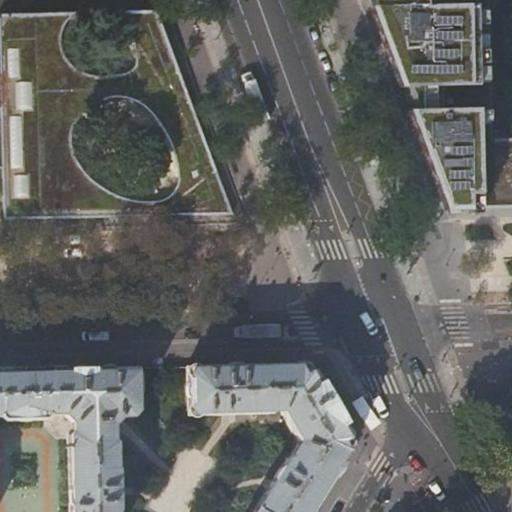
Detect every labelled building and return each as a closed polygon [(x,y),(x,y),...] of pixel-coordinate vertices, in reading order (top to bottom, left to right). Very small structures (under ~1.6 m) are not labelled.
[(424,0),(366,0),(401,90),(427,88),(428,112),(410,113),(434,177),(447,212),(511,209),(511,139),(494,140),(489,0),(474,0),(475,4),(425,7),(424,0)] [(91,76),(85,74),(81,73),(72,68),(68,64),(64,56),(61,50),(61,46),(60,41),(60,34),(64,23),(68,18),(74,13),(0,14),(0,177),(1,221),(232,215),(202,144),(156,11),(117,12),(122,16),(127,23),(128,28),(131,35),(134,47),(136,61),(134,67),(132,69),(130,71),(125,74),(119,76),(114,76),(104,77),(96,77),(91,76)] [(310,511),(353,442),(328,398),(309,364),(284,364),(208,366),(185,367),(186,415),(268,413),(272,411),(279,411),(298,443),(289,457),(287,457),(252,511),(310,511)] [(117,511),(116,443),(113,440),(112,423),(118,417),(130,417),(136,410),(135,368),(79,369),(0,371),(0,418),(1,420),(44,419),(45,425),(57,436),(67,435),(68,511),(117,511)] [(511,386),(503,402),(511,417),(511,386)]
